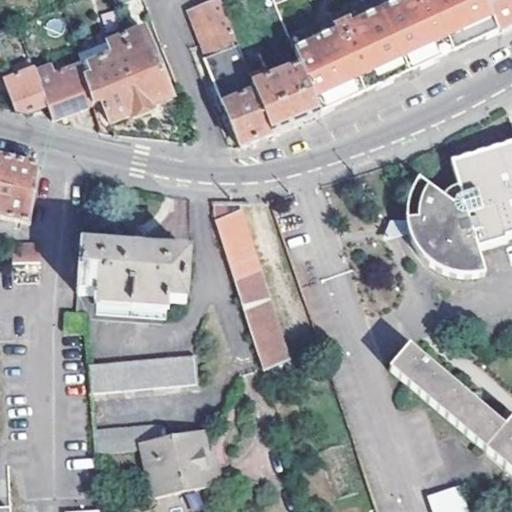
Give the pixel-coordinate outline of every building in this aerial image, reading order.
[(114,0),(118,10),(143,0),(142,0),(114,0)] [(202,45),(231,34),(217,0),(189,12),(202,45)] [(486,0),(314,0),(278,16),(300,71),(317,112),(331,106),(368,89),(374,87),(391,79),(418,67),(439,57),(445,54),(486,36),(500,30),(486,0)] [(511,0),(486,0),(500,30),(502,35),(511,29),(511,0)] [(502,35),(500,30),(486,36),(488,41),(502,35)] [(90,67),(83,70),(95,108),(102,106),(110,127),(131,119),(132,122),(134,123),(152,116),(154,113),(153,110),(173,103),(146,33),(85,56),(90,67)] [(272,138),(253,90),(231,34),(202,45),(208,61),(205,63),(240,152),(244,150),(272,138)] [(441,63),(439,57),(418,67),(420,72),(441,63)] [(27,118),(47,110),(35,78),(30,63),(10,71),(14,82),(4,85),(14,114),(21,116),(27,118)] [(53,70),(35,78),(47,110),(53,124),(62,121),(95,108),(83,70),(82,68),(56,78),(53,70)] [(0,75),(4,85),(14,82),(10,71),(0,75)] [(300,71),(253,90),(272,138),(279,135),(319,119),(317,112),(300,71)] [(394,85),(391,79),(374,87),(376,93),(394,85)] [(102,106),(95,108),(101,130),(110,127),(102,106)] [(317,112),(319,119),(334,112),(331,106),(317,112)] [(506,241),(511,239),(511,147),(453,164),(451,165),(444,189),(427,193),(426,193),(423,199),(419,208),(415,217),(415,222),(414,227),(406,227),(406,235),(408,242),(411,253),(418,262),(428,272),(438,278),(450,283),(464,285),(474,284),(486,280),(478,255),(488,252),(508,246),(506,241)] [(0,220),(29,228),(42,170),(14,164),(0,160),(0,220)] [(242,215),(215,223),(263,373),(289,365),(242,215)] [(383,248),(408,242),(406,235),(406,227),(389,228),(383,248)] [(80,267),(76,314),(84,314),(164,321),(164,310),(170,311),(171,304),(187,305),(191,258),(146,253),(146,243),(129,241),(129,252),(82,247),(80,267)] [(10,263),(10,268),(38,268),(40,249),(11,249),(10,263)] [(65,314),(63,334),(79,334),(85,334),(84,314),(76,314),(65,314)] [(511,425),(510,423),(505,428),(502,432),(407,352),(388,376),(511,480),(511,425)] [(89,368),(92,395),(200,386),(197,359),(89,368)] [(160,442),(158,428),(136,430),(138,447),(144,446),(160,442)] [(94,433),(97,456),(139,453),(138,447),(136,430),(94,433)] [(144,446),(156,500),(225,486),(221,468),(209,469),(201,434),(160,442),(144,446)] [(468,511),(460,484),(426,494),(431,511),(468,511)]
